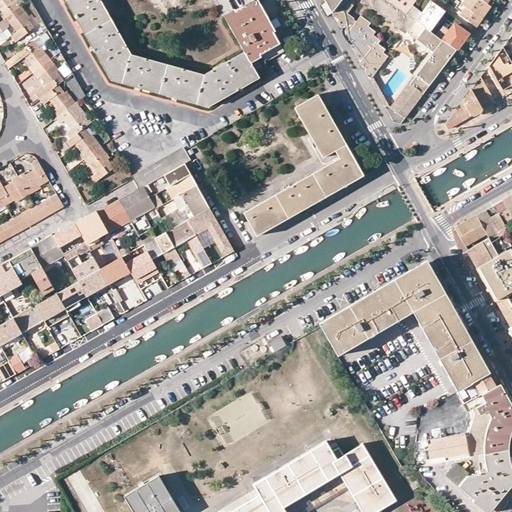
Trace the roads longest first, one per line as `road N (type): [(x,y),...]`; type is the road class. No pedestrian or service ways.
road 1 (residential): [(433,230),(0,482)]
road 2 (residential): [(0,398),(250,255)]
road 3 (residential): [(51,0),(101,90),(207,120),(263,89)]
road 4 (tertiary): [(304,0),(390,152)]
road 5 (residential): [(0,253),(77,210),(34,136)]
road 6 (residential): [(250,255),(400,170)]
road 7 (tertiary): [(433,230),(511,373)]
road 8 (residential): [(511,8),(419,129)]
